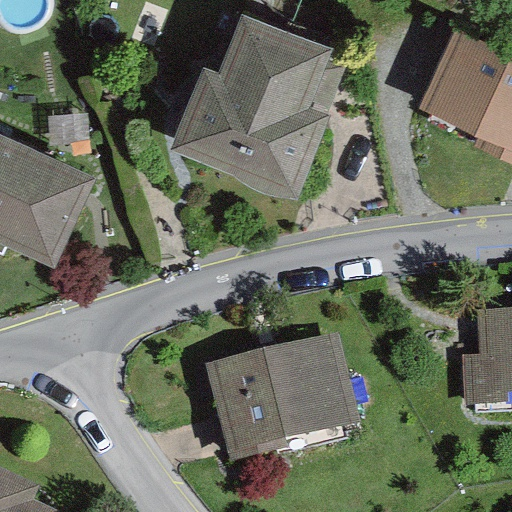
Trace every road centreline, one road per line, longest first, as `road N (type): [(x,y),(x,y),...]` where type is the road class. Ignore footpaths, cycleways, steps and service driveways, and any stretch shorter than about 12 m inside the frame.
road 1 (residential): [(59,330),(281,263),(420,237),(511,231)]
road 2 (residential): [(174,511),(59,330)]
